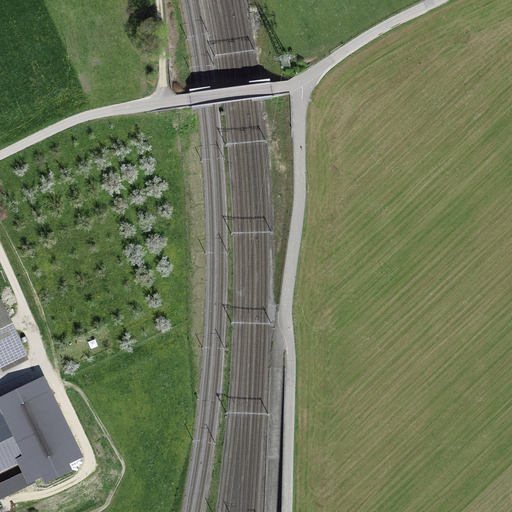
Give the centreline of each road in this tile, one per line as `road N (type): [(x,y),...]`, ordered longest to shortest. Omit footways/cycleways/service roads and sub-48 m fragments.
road 1 (unclassified): [(300,80),(300,202),(286,314),(288,511)]
road 2 (unclassified): [(300,80),(86,115),(0,155)]
road 3 (track): [(0,251),(85,451)]
road 4 (unclassified): [(436,0),(300,80)]
